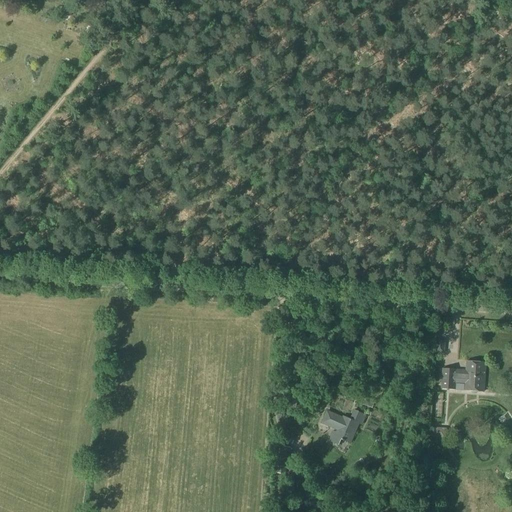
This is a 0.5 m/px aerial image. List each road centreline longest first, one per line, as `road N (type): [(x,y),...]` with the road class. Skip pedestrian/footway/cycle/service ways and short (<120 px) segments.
road 1 (unclassified): [(511,311),(0,273)]
road 2 (track): [(0,172),(143,0)]
